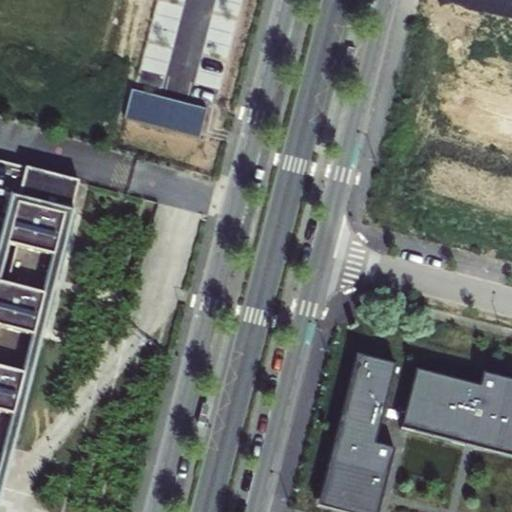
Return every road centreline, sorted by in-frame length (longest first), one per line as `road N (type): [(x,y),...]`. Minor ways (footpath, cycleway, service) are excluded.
road 1 (residential): [(290,0),(159,511)]
road 2 (residential): [(253,511),(320,252)]
road 3 (residential): [(320,252),(384,0)]
road 4 (residential): [(320,252),(511,302)]
